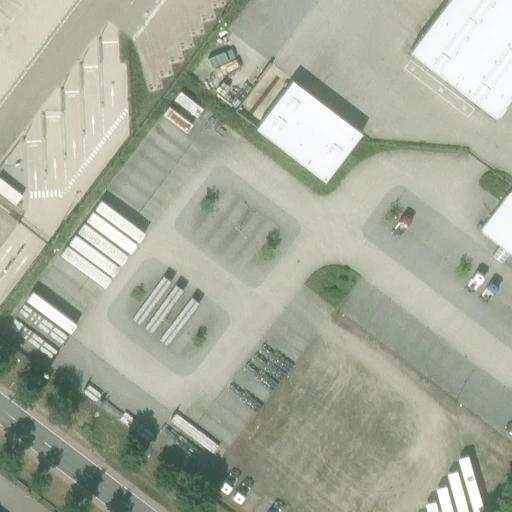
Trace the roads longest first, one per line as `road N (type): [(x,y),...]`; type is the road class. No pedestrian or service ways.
road 1 (unknown): [(355,215),(229,138),(207,145),(99,293),(113,323),(206,398)]
road 2 (unknown): [(107,0),(83,60),(79,173),(0,285)]
road 3 (unknown): [(355,215),(206,398)]
road 4 (unknown): [(511,150),(411,87),(384,49),(384,0)]
road 5 (unknown): [(355,215),(511,349)]
road 6 (unknown): [(206,398),(361,511)]
road 7 (unknown): [(511,164),(396,189),(355,215)]
road 8 (unclassified): [(131,511),(0,411)]
